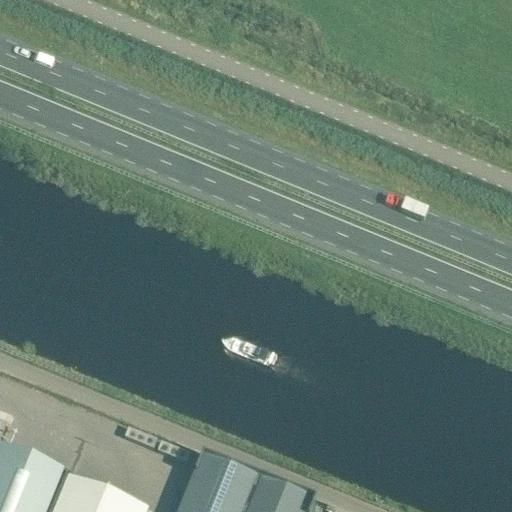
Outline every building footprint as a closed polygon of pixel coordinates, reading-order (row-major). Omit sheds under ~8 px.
[(0,443),(4,445),(12,420),(0,416),(0,443)] [(168,465),(176,444),(153,435),(144,455),(168,465)] [(0,511),(58,511),(70,484),(34,470),(33,471),(0,457),(0,511)] [(312,511),(316,504),(260,481),(260,482),(203,459),(181,511),(312,511)] [(58,511),(138,511),(70,484),(58,511)]
